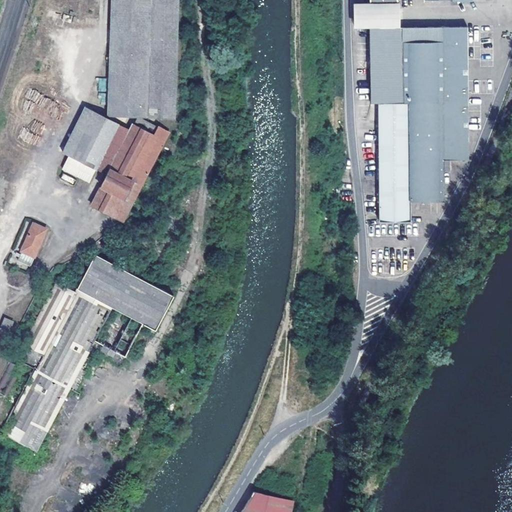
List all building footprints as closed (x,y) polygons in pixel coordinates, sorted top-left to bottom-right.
[(152,0),(112,0),(109,116),(136,117),(149,118),(152,0)] [(178,0),(152,0),(149,118),(174,119),(178,0)] [(369,0),(370,4),(355,4),(356,26),(361,26),(370,26),(397,26),(397,14),(396,0),(423,0),(423,1),(436,1),(452,0),(451,0),(369,0)] [(448,160),(465,160),(468,153),(468,98),(469,75),(469,30),(397,27),(397,26),(370,26),(370,62),(370,67),(370,117),(379,117),(379,126),(379,145),(379,221),(410,221),(410,211),(410,201),(425,201),(441,201),(441,171),(445,171),(448,171),(448,160)] [(119,124),(86,107),(64,151),(96,167),(119,124)] [(158,128),(136,117),(133,125),(131,125),(91,204),(90,204),(123,220),(151,168),(143,163),(156,137),(155,136),(158,128)] [(169,133),(158,128),(155,136),(156,137),(143,163),(151,168),(169,133)] [(46,230),(33,223),(21,251),(33,256),(46,230)] [(128,309),(105,350),(124,359),(142,324),(156,332),(173,297),(95,257),(81,284),(128,309)] [(55,285),(70,292),(73,286),(59,280),(55,285)] [(36,451),(68,390),(91,346),(93,343),(105,350),(128,309),(81,284),(75,294),(70,292),(55,285),(23,347),(44,358),(5,434),(36,451)] [(1,327),(9,331),(14,321),(5,317),(1,327)] [(91,346),(68,390),(76,394),(99,350),(91,346)] [(24,351),(20,360),(32,366),(36,357),(24,351)] [(286,511),(290,500),(253,491),(240,511),(286,511)]
